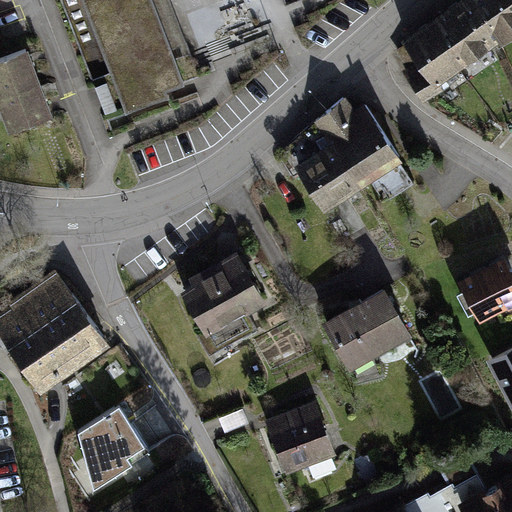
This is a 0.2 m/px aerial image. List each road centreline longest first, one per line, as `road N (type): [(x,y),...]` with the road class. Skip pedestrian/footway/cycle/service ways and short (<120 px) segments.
road 1 (residential): [(244,511),(126,322),(104,269),(98,217)]
road 2 (residential): [(98,217),(185,191),(221,168),(351,53)]
road 3 (residential): [(351,53),(413,120),(511,185)]
